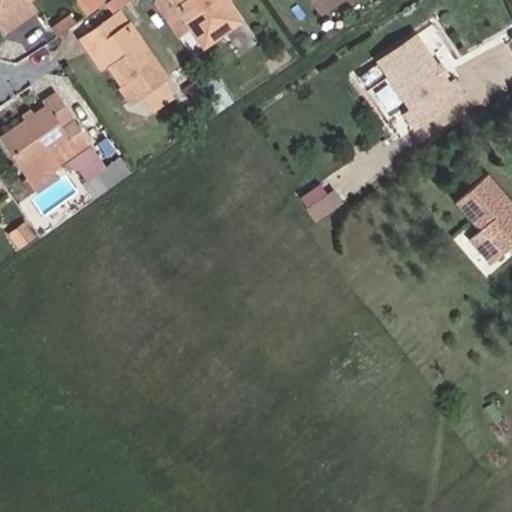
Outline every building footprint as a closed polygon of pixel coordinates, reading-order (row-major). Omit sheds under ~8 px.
[(0,0),(0,19),(28,1),(28,0),(0,0)] [(83,19),(98,9),(91,0),(72,0),(71,0),(83,19)] [(91,0),(98,9),(104,5),(101,0),(91,0)] [(202,48),(239,23),(223,0),(153,0),(176,36),(189,28),(202,48)] [(310,0),(320,14),(339,0),(310,0)] [(0,19),(0,29),(4,35),(36,13),(28,1),(0,19)] [(159,82),(166,77),(119,12),(78,41),(98,68),(105,64),(121,87),(118,88),(129,104),(141,96),(152,111),(170,98),(159,82)] [(70,15),(51,29),(57,38),(76,24),(70,15)] [(453,87),(448,92),(443,84),(441,82),(438,84),(435,80),(435,74),(413,42),(376,68),(410,116),(404,121),(413,134),(462,100),(453,87)] [(443,84),(446,81),(438,72),(435,74),(435,80),(438,84),(441,82),(443,84)] [(214,116),(230,105),(208,74),(192,84),(214,116)] [(0,134),(0,140),(35,193),(49,184),(44,176),(90,146),(54,92),(41,101),(44,106),(0,134)] [(81,185),(90,197),(127,171),(118,159),(81,185)] [(511,206),(487,175),(454,201),(478,230),(499,255),(511,244),(511,206)] [(340,209),(322,183),(295,201),(314,228),(340,209)] [(7,236),(15,246),(29,236),(22,226),(7,236)] [(487,266),(499,255),(478,230),(466,240),(487,266)]
